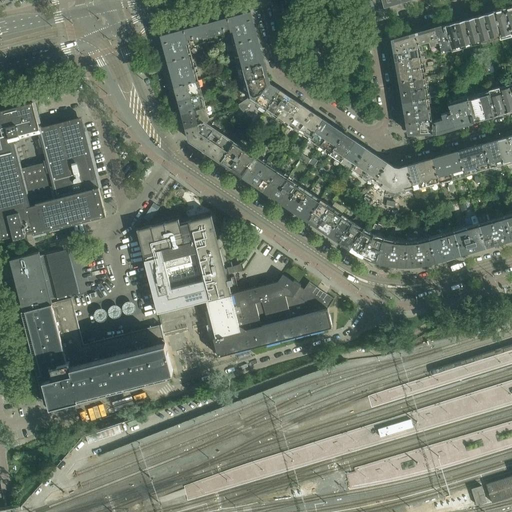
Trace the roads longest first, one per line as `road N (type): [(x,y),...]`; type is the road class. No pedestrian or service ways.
road 1 (residential): [(378,289),(352,338),(175,391),(148,386),(11,426),(0,418)]
road 2 (residential): [(330,262),(170,154)]
road 3 (residential): [(374,137),(281,73),(263,0)]
road 4 (residential): [(511,122),(401,153),(374,137)]
road 5 (residential): [(91,40),(135,129),(170,154)]
road 6 (residential): [(170,154),(116,30)]
